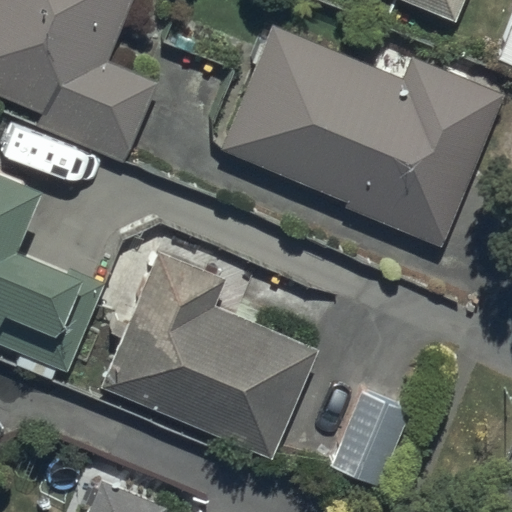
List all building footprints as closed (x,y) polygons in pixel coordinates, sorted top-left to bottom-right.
[(33,117),(120,153),(155,69),(105,48),(124,0),(0,0),(0,85),(39,102),(33,117)] [(511,2),(495,48),(511,54),(511,2)] [(341,197),(437,236),(500,82),(407,44),(398,66),(269,12),(217,137),(344,190),(341,197)] [(0,333),(64,359),(101,270),(71,257),(73,251),(8,224),(33,163),(0,149),(0,333)] [(96,374),(268,446),(314,334),(211,291),(221,265),(153,237),(96,374)] [(357,378),(326,454),(376,475),(407,398),(357,378)] [(78,511),(182,511),(161,503),(165,493),(98,466),(78,511)]
